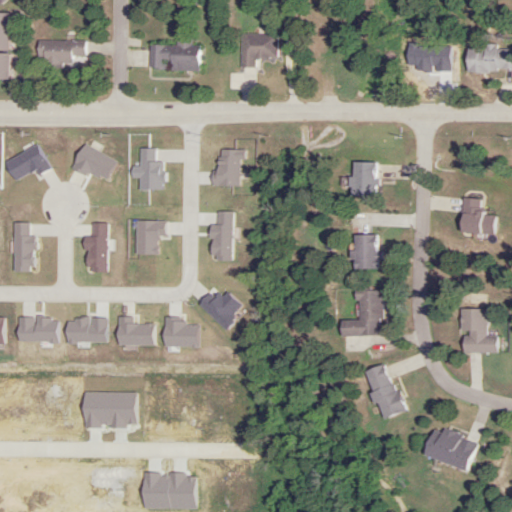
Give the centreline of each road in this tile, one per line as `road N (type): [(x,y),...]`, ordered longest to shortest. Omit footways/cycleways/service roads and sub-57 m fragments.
road 1 (tertiary): [(511,119),(0,115)]
road 2 (residential): [(0,305),(167,305),(181,295),(191,277),(194,118)]
road 3 (residential): [(425,119),(421,213),(430,342),(467,392),(511,408)]
road 4 (residential): [(258,456),(0,454)]
